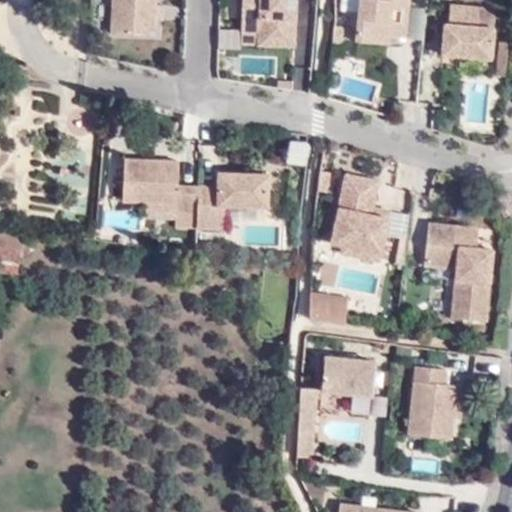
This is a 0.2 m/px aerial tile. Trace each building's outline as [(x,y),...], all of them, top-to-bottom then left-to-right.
[(154,23),(155,0),(112,0),(112,18),(96,17),(95,36),(111,37),(110,53),(153,55),(154,38),(154,23)] [(246,0),(248,48),(264,48),(264,62),(300,63),(300,0),(246,0)] [(356,65),(387,67),(386,58),(403,57),(405,4),(358,2),(356,65)] [(429,62),(481,66),(484,9),(443,7),(441,29),(432,29),(429,62)] [(154,23),(154,38),(162,39),(163,23),(154,23)] [(347,59),(350,27),(331,26),(328,57),(347,59)] [(264,48),(248,48),(248,51),(227,51),(227,70),(243,70),(243,63),(264,62),(264,48)] [(281,105),(296,107),(297,100),(283,97),(281,105)] [(306,148),(287,146),(285,163),(304,165),(306,148)] [(179,177),(126,174),(125,219),(147,220),(147,225),(199,228),(200,201),(178,199),(179,177)] [(343,181),(343,182),(329,251),(340,254),(338,262),(380,271),(389,225),(370,221),(377,188),(343,181)] [(221,202),(200,201),(199,228),(198,243),(227,245),(228,223),(268,225),(270,190),(222,187),(221,202)] [(511,212),(504,201),(492,208),(501,223),(511,216),(511,212)] [(446,321),(480,324),(484,260),(464,258),(465,233),(418,229),(417,272),(422,276),(448,277),(446,321)] [(0,233),(0,274),(19,277),(23,237),(0,233)] [(309,323),(345,328),(348,304),(312,300),(309,323)] [(377,364),(328,357),(322,393),(371,400),(377,364)] [(405,436),(452,442),(456,385),(445,383),(445,372),(412,368),(405,436)] [(320,393),(305,391),(296,457),(311,459),(320,393)] [(411,458),(410,470),(437,472),(438,460),(411,458)] [(416,511),(417,511),(336,502),(334,511),(416,511)]
